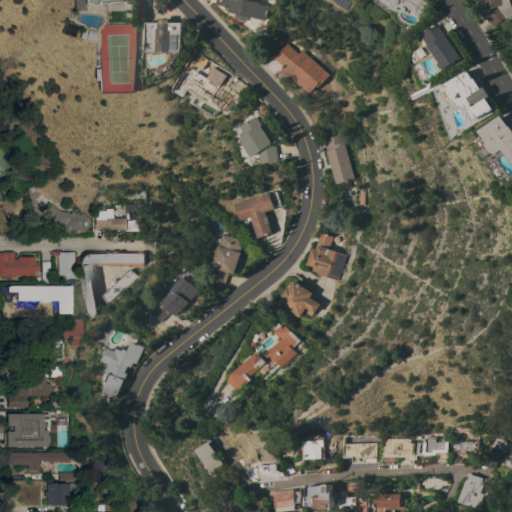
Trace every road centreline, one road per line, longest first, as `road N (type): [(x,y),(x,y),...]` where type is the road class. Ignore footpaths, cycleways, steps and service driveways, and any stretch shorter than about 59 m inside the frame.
road 1 (residential): [(174,511),(134,435),(141,389),(159,364),(284,261),(300,239),(314,188),(294,118),(182,0)]
road 2 (residential): [(459,472),(357,473),(257,490),(224,443)]
road 3 (residential): [(0,246),(151,246)]
road 4 (residential): [(440,0),(511,104)]
